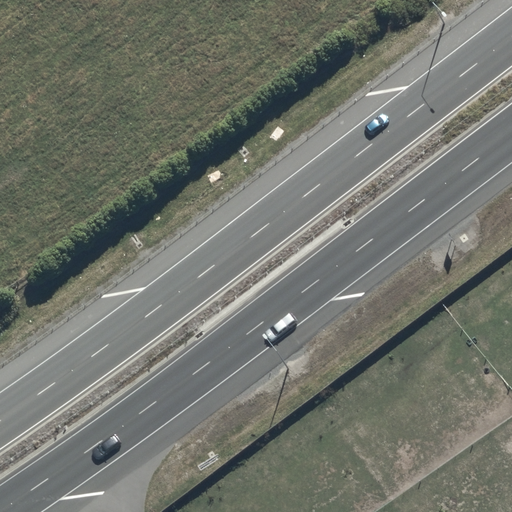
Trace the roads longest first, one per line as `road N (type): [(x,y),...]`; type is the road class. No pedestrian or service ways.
road 1 (trunk): [(0,419),(511,37)]
road 2 (trunk): [(511,133),(0,511)]
